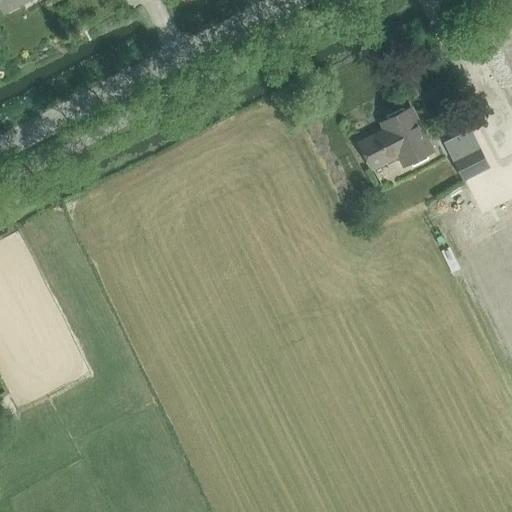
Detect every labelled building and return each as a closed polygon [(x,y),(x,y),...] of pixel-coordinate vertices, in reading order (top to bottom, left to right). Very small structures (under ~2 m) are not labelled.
[(0,0),(0,4),(4,12),(28,0),(0,0)] [(439,65),(445,62),(442,57),(437,59),(439,65)] [(511,66),(486,80),(511,133),(511,66)] [(405,165),(433,151),(411,109),(384,123),(387,129),(360,143),(373,168),(400,154),(405,165)] [(480,149),(455,161),(464,180),(489,167),(480,149)] [(511,247),(477,265),(511,336),(511,247)]
